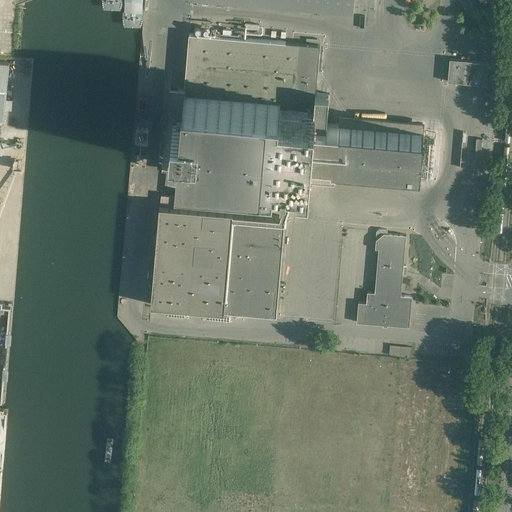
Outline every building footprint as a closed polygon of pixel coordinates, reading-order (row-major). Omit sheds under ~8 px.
[(353,0),(199,0),(351,13),(351,14),(352,14),(353,0)] [(319,45),(189,33),(184,88),(169,86),(162,164),(274,174),(273,177),(278,177),(278,176),(287,177),(288,175),(310,177),(310,174),(316,109),(314,109),(315,92),(319,45)] [(488,62),(450,59),(448,81),(486,85),(488,62)] [(0,122),(4,122),(9,62),(0,61),(0,122)] [(419,176),(423,132),(334,124),(337,94),(315,92),(314,109),(316,109),(310,174),(330,176),(331,169),(419,176)] [(137,143),(149,143),(149,122),(137,122),(137,143)] [(177,195),(161,194),(160,205),(159,205),(151,304),(224,310),(224,309),(266,313),(276,314),(285,216),(233,212),(233,211),(176,206),(177,195)] [(366,302),(358,302),(356,322),(409,327),(412,296),(401,295),(403,273),(405,273),(405,265),(403,265),(406,235),(387,233),(387,230),(379,229),(377,231),(376,236),(378,238),(376,239),(375,248),(378,249),(375,292),(367,292),(366,302)] [(412,347),(390,345),(389,355),(411,357),(412,347)]
